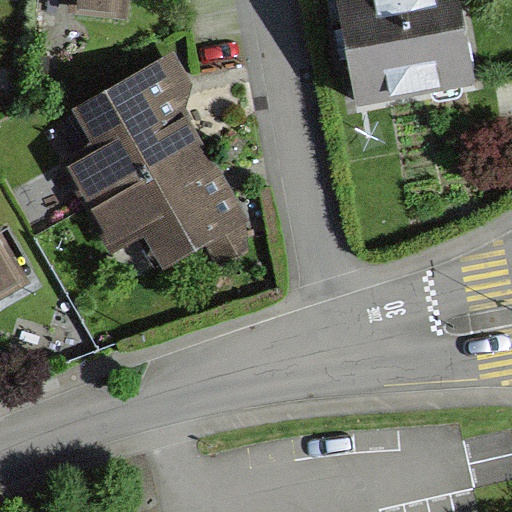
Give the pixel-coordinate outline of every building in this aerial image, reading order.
[(83,0),(83,10),(124,13),(124,0),(83,0)] [(452,0),(364,0),(348,2),(364,110),(466,95),(452,0)] [(94,213),(203,150),(159,74),(88,115),(108,150),(70,171),(94,213)] [(248,228),(203,150),(94,213),(117,251),(153,230),(176,269),(248,228)] [(0,311),(4,317),(52,285),(0,209),(0,311)]
